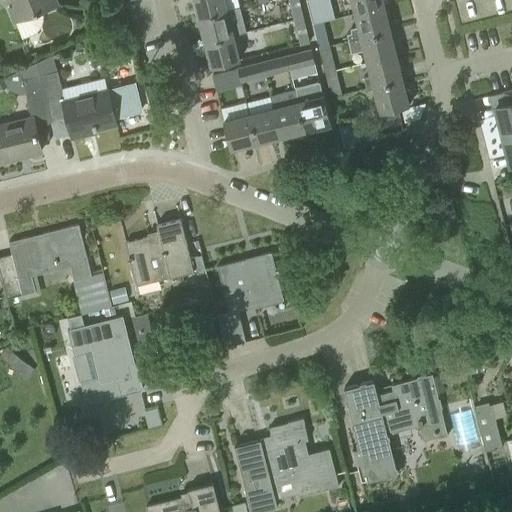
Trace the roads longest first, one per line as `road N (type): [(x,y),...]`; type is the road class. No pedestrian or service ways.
road 1 (residential): [(71,477),(164,453),(202,380),(345,324),(383,249)]
road 2 (unclassified): [(192,174),(383,249)]
road 3 (unclassified): [(0,203),(138,168),(192,174)]
road 4 (residential): [(383,249),(430,129),(441,72)]
road 5 (residential): [(192,174),(198,151),(162,0)]
road 6 (unclassified): [(383,249),(511,293)]
